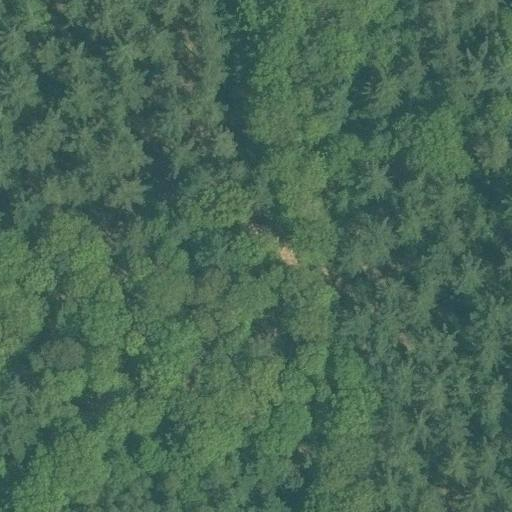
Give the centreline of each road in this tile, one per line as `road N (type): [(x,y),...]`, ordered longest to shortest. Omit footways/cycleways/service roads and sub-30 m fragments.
road 1 (track): [(0,268),(295,202)]
road 2 (track): [(295,202),(511,155)]
